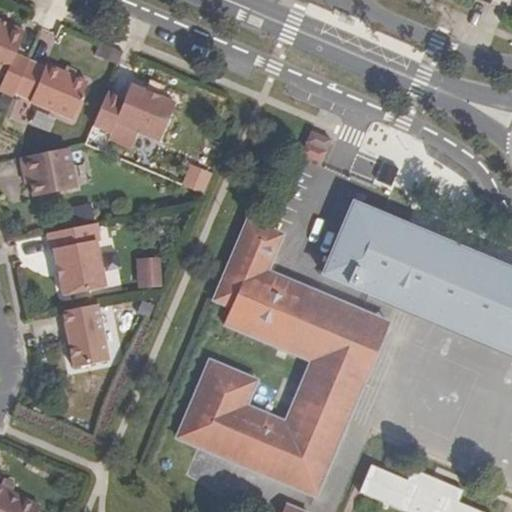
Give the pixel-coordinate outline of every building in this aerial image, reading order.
[(511,0),(502,0),(511,15),(511,14),(511,0)] [(0,92),(13,98),(14,95),(28,62),(14,56),(24,33),(8,27),(7,30),(0,27),(0,92)] [(44,69),(28,62),(14,95),(30,101),(30,103),(71,120),(87,83),(45,66),(44,69)] [(123,100),(107,93),(92,126),(110,133),(115,123),(158,142),(174,104),(164,100),(149,94),(129,85),(123,100)] [(151,88),(149,94),(164,100),(166,95),(151,88)] [(54,115),(33,107),(27,123),(48,131),(54,115)] [(305,142),(325,151),(330,139),(310,130),(305,142)] [(75,189),(67,148),(19,158),(23,177),(28,176),(29,183),(32,197),(75,189)] [(511,275),(416,235),(418,231),(353,204),(323,275),(387,302),(390,296),(511,347),(511,275)] [(267,272),(282,235),(248,221),(215,301),(231,308),(224,325),(280,349),(279,350),(309,362),(296,394),(298,395),(286,424),(246,407),(256,382),(209,362),(178,440),(316,497),(347,422),(376,352),(360,346),(358,350),(349,347),(363,313),(329,299),(328,300),(303,290),(304,288),(267,272)] [(62,297),(104,288),(95,242),(98,242),(95,224),(49,233),(62,297)] [(135,291),(160,292),(161,262),(136,261),(135,291)] [(74,367),(108,361),(97,305),(63,312),(74,367)] [(379,320),(363,313),(349,347),(358,350),(360,346),(376,352),(388,323),(379,320)] [(372,466),(360,493),(402,511),(477,511),(459,504),(464,493),(413,470),(408,481),(372,466)] [(0,511),(37,511),(40,508),(0,487),(0,511)]
